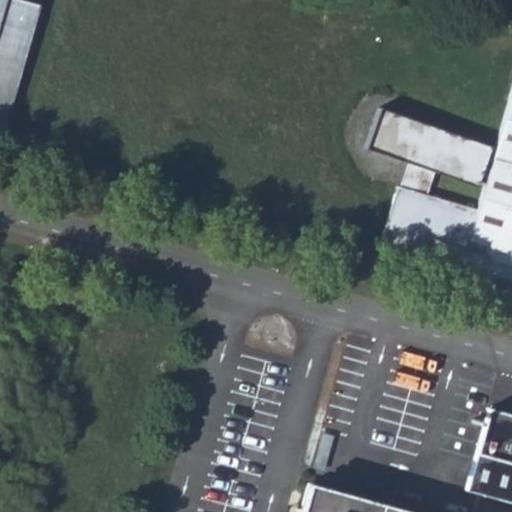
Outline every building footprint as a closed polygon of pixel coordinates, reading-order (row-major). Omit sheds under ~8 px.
[(0,0),(0,121),(33,3),(20,0),(0,0)] [(385,249),(511,284),(511,112),(500,155),(494,153),(497,142),(383,107),(370,148),(413,161),(406,185),(404,185),(385,249)] [(511,408),(492,403),(469,484),(511,496),(511,408)] [(431,511),(312,477),(305,502),(302,511),(431,511)] [(287,511),(302,511),(305,502),(291,498),(287,511)]
